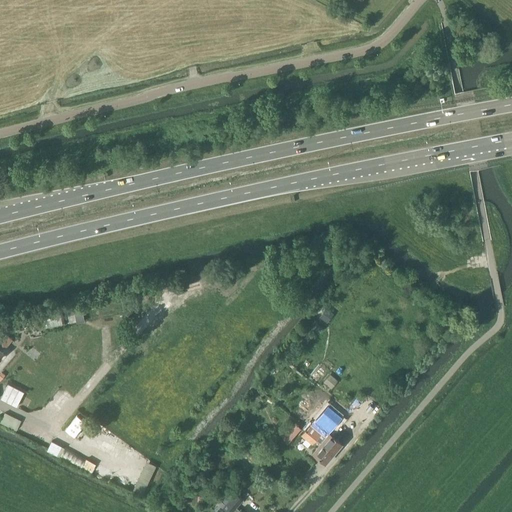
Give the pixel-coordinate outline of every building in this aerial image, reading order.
[(81,304),(65,308),(66,315),(74,313),(76,323),(84,321),(81,304)] [(31,314),(7,319),(9,327),(16,326),(17,330),(25,329),(24,324),(33,322),(31,314)] [(0,332),(0,357),(4,352),(3,351),(13,339),(7,334),(5,337),(0,332)] [(324,382),(332,388),(336,382),(329,376),(324,382)] [(8,383),(1,398),(17,406),(24,392),(8,383)] [(22,420),(5,412),(0,422),(17,430),(22,420)] [(77,416),(66,430),(75,438),(87,423),(77,416)] [(300,426),(295,422),(282,437),(288,441),(300,426)] [(334,452),(312,434),(307,429),(302,434),(318,447),(314,452),(326,462),(334,452)] [(312,434),(334,452),(342,443),(330,432),(326,437),(317,429),(312,434)] [(204,468),(197,463),(193,468),(199,474),(204,468)] [(112,473),(99,466),(95,474),(100,477),(101,476),(108,480),(112,473)] [(223,508),(227,511),(243,511),(241,509),(240,511),(236,508),(243,499),(236,493),(223,508)]
